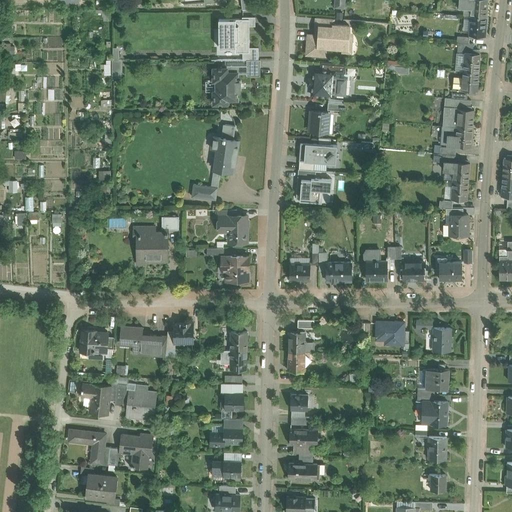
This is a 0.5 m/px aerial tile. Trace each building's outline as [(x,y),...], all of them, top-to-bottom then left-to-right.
[(254,0),(241,0),(243,9),(255,9),(254,0)] [(461,0),(461,7),(464,8),(463,15),(470,16),(486,17),(487,0),(461,0)] [(486,17),(470,16),(469,34),(476,35),(476,38),(482,38),(482,35),(485,36),(486,17)] [(255,26),(255,17),(242,17),(242,19),(249,19),(249,26),(255,26)] [(350,26),(333,25),(334,19),(316,17),(315,27),(319,27),(319,35),(308,34),(306,55),(325,56),(326,47),(348,49),(350,26)] [(236,19),(219,19),(219,48),(235,47),(236,47),(236,41),(239,41),(239,25),(236,25),(236,19)] [(242,19),(236,19),(236,25),(239,25),(239,41),(236,41),(236,47),(235,47),(235,52),(243,52),(249,52),(249,47),(249,26),(249,19),(242,19)] [(469,43),(458,43),(458,53),(465,53),(465,52),(473,53),(473,44),(469,43)] [(101,74),(120,74),(120,59),(117,59),(117,46),(111,46),(111,59),(105,59),(105,63),(101,63),(101,74)] [(258,47),(249,47),(249,52),(243,52),(243,59),(247,59),(259,59),(258,47)] [(473,53),(465,52),(465,53),(463,71),(479,72),(480,54),(473,53)] [(394,59),(386,59),(386,65),(406,65),(406,54),(394,54),(394,59)] [(260,75),(260,59),(259,59),(247,59),(247,65),(247,73),(247,75),(260,75)] [(346,64),(322,62),(321,69),(336,71),(345,72),(346,64)] [(225,68),(214,69),(214,80),(217,80),(217,91),(214,91),(214,103),(227,103),(227,99),(237,99),(237,91),(241,91),(241,81),(237,81),(237,73),(247,73),(247,65),(225,65),(225,68)] [(321,69),(314,69),(314,70),(313,70),(313,76),(313,79),(311,79),(310,85),(312,85),(312,88),(311,94),(312,94),(312,95),(334,97),(334,93),(335,94),(345,95),(346,79),(337,78),(336,78),(335,78),(336,71),(321,69)] [(479,72),(463,71),(463,77),(454,76),(453,87),(462,88),(462,89),(467,90),(467,93),(474,94),(474,90),(477,91),(479,72)] [(462,88),(453,87),(452,98),(467,99),(467,93),(467,90),(462,89),(462,88)] [(111,107),(110,98),(101,99),(101,107),(111,107)] [(452,98),(445,98),(444,107),(458,108),(470,109),(471,100),(467,99),(452,98)] [(332,102),(328,102),(328,109),(339,110),(339,103),(332,102)] [(470,109),(458,108),(444,107),(443,125),(449,126),(473,128),(474,109),(470,109)] [(321,111),(311,110),(310,131),(329,132),(330,113),(321,112),(321,111)] [(473,128),(449,126),(448,144),(455,145),(463,146),(462,149),(466,149),(467,146),(471,146),(473,128)] [(239,140),(213,136),(211,148),(217,149),(215,161),(220,161),(219,170),(234,172),(239,140)] [(318,143),(306,142),(305,150),(301,149),(300,157),(304,157),(304,161),(315,162),(336,164),(338,145),(331,144),(318,143)] [(456,148),(441,146),(440,153),(455,155),(456,148)] [(15,151),(16,158),(26,157),(25,149),(15,151)] [(461,162),(455,162),(455,155),(440,153),(434,153),(434,161),(445,162),(445,170),(453,171),(453,180),(468,182),(470,163),(465,163),(466,160),(462,160),(461,162)] [(511,155),(507,155),(507,158),(504,158),(503,176),(511,176),(511,155)] [(298,169),(314,170),(315,162),(304,161),(304,157),(300,157),(298,169)] [(312,178),(315,178),(316,170),(314,170),(298,169),(297,188),(301,188),(302,178),(311,179),(312,178)] [(511,176),(503,176),(502,176),(501,195),(511,195),(511,176)] [(311,179),(302,178),(301,188),(300,197),(311,198),(311,189),(323,190),(331,191),(332,179),(315,178),(312,178),(311,179)] [(468,182),(453,180),(451,199),(467,200),(468,182)] [(218,187),(194,184),(192,196),(216,199),(218,187)] [(322,203),(323,190),(311,189),(311,198),(300,197),(301,188),(297,188),(296,199),(300,199),(300,201),(322,203)] [(24,223),(24,212),(17,212),(16,223),(24,223)] [(51,213),(51,226),(60,226),(60,212),(51,213)] [(463,214),(453,214),(453,215),(453,221),(450,221),(450,235),(468,235),(468,214),(463,214)] [(179,216),(162,216),(162,229),(179,229),(179,216)] [(237,216),(226,216),(226,229),(228,231),(229,231),(229,242),(246,241),(246,227),(249,227),(249,219),(246,219),(246,216),(237,216)] [(165,234),(156,234),(156,228),(139,228),(139,250),(144,250),(144,258),(168,258),(168,232),(165,232),(165,234)] [(511,260),(499,260),(499,279),(511,278),(511,241),(509,242),(509,249),(507,249),(507,251),(509,251),(509,256),(511,255),(511,260)] [(380,260),(380,250),(367,250),(365,253),(365,257),(367,260),(367,280),(387,279),(387,260),(380,260)] [(249,256),(222,256),(222,263),(221,263),(220,264),(220,268),(221,269),(222,269),(222,270),(227,270),(227,280),(249,280),(249,256)] [(424,279),(423,261),(404,261),(404,269),(401,270),(401,278),(404,278),(404,279),(424,279)] [(351,262),(327,262),(327,270),(327,280),(351,280),(351,262)] [(462,262),(440,262),(440,279),(462,279),(462,262)] [(310,263),(290,263),(290,280),(310,280),(310,263)] [(394,322),(377,322),(377,331),(376,331),(376,335),(377,336),(377,340),(390,340),(390,344),(404,345),(404,331),(405,322),(394,321),(394,322)] [(193,323),(175,322),(175,343),(193,343),(193,323)] [(370,323),(358,323),(358,335),(370,335),(370,323)] [(143,328),(121,326),(120,343),(133,344),(133,353),(148,354),(149,350),(155,350),(156,335),(143,334),(143,328)] [(450,328),(434,327),(434,350),(450,351),(450,328)] [(96,330),(82,329),(80,351),(95,352),(95,351),(107,352),(108,336),(108,333),(96,332),(96,330)] [(247,331),(232,331),(231,350),(247,350),(247,331)] [(305,332),(289,332),(289,351),(305,351),(315,351),(315,341),(305,341),(305,332)] [(167,336),(156,335),(155,350),(166,351),(167,336)] [(247,350),(231,350),(231,369),(247,369),(247,350)] [(305,351),(289,351),(289,370),(305,370),(305,351)] [(440,358),(427,358),(427,368),(439,369),(439,364),(440,358)] [(439,364),(439,369),(427,368),(426,387),(426,388),(434,388),(449,388),(449,370),(444,369),(444,364),(439,364)] [(127,384),(117,383),(115,401),(115,404),(127,406),(129,389),(127,388),(127,384)] [(242,383),(223,383),(223,393),(242,394),(242,383)] [(110,386),(84,384),(83,388),(82,388),(82,391),(83,391),(82,396),(91,397),(90,411),(81,410),(90,411),(108,413),(109,400),(111,387),(110,386)] [(148,385),(135,384),(135,389),(129,389),(127,406),(126,417),(154,419),(157,392),(148,391),(148,385)] [(242,394),(223,393),(223,401),(226,401),(226,408),(243,409),(243,394),(242,394)] [(308,395),(291,394),(291,409),(292,409),(305,410),(308,410),(308,395)] [(434,401),(429,401),(423,401),(422,423),(447,424),(447,421),(448,421),(448,416),(447,416),(448,402),(434,401)] [(305,410),(292,409),(291,417),(304,417),(305,410)] [(243,419),(226,418),(225,426),(242,427),(243,419)] [(242,427),(225,426),(225,433),(212,433),(212,444),(223,445),(223,442),(242,442),(243,427),(242,427)] [(106,433),(70,429),(69,440),(93,443),(91,462),(102,463),(104,446),(106,433)] [(318,429),(290,429),(290,444),(294,444),(313,444),(318,444),(318,429)] [(146,437),(121,434),(119,451),(137,453),(136,467),(147,468),(148,454),(151,455),(154,435),(146,434),(146,437)] [(446,437),(429,436),(428,459),(446,460),(446,437)] [(313,444),(294,444),(294,452),(300,452),(313,453),(313,444)] [(117,448),(110,447),(108,464),(115,465),(117,448)] [(313,453),(300,452),(299,460),(313,461),(313,453)] [(242,461),(224,460),(213,460),(212,475),(224,475),(224,476),(241,476),(242,461)] [(317,464),(289,463),(289,478),(317,479),(317,464)] [(93,474),(89,474),(87,495),(108,497),(114,498),(117,477),(93,474)] [(445,474),(429,474),(429,479),(430,479),(430,490),(433,490),(433,492),(441,492),(441,490),(444,490),(445,474)] [(236,486),(221,485),(220,494),(223,494),(236,495),(236,486)] [(236,495),(223,494),(220,494),(217,494),(216,509),(240,510),(240,495),(236,495)] [(305,497),(288,496),(287,511),(288,511),(299,511),(302,511),(304,511),(305,511),(314,511),(315,511),(316,498),(315,498),(305,498),(305,497)] [(415,508),(397,508),(396,511),(419,511),(420,502),(415,501),(415,508)] [(433,502),(420,502),(419,511),(420,511),(433,510),(433,502)]
